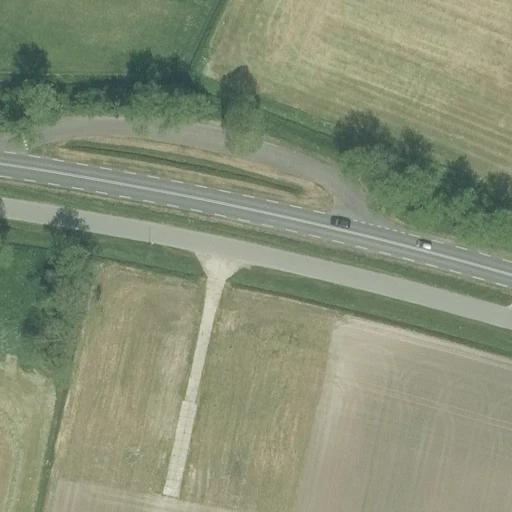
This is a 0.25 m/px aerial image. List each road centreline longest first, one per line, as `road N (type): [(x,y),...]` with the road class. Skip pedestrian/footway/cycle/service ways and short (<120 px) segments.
road 1 (secondary): [(511,279),(355,235),(0,166)]
road 2 (unclassified): [(511,314),(223,244),(0,210)]
